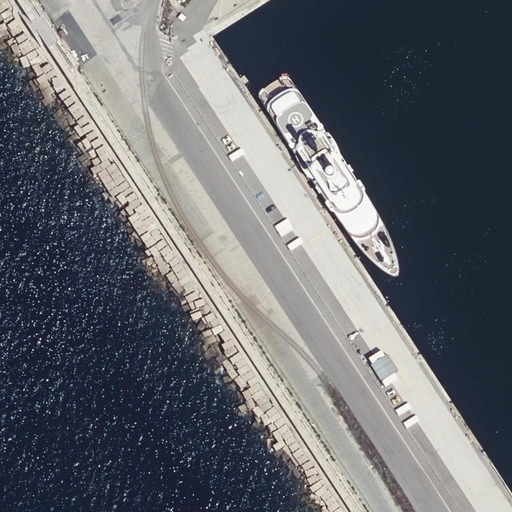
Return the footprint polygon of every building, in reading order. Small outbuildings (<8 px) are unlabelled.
[(15,0),(30,22),(37,34),(44,45),(90,113),(96,109),(53,44),(36,19),(29,7),(24,0),(15,0)] [(42,15),(36,19),(53,44),(58,40),(42,15)] [(37,34),(30,22),(26,25),(33,36),(37,34)] [(64,87),(57,77),(51,81),(58,91),(64,87)] [(359,511),(96,109),(90,113),(350,511),(359,511)]
